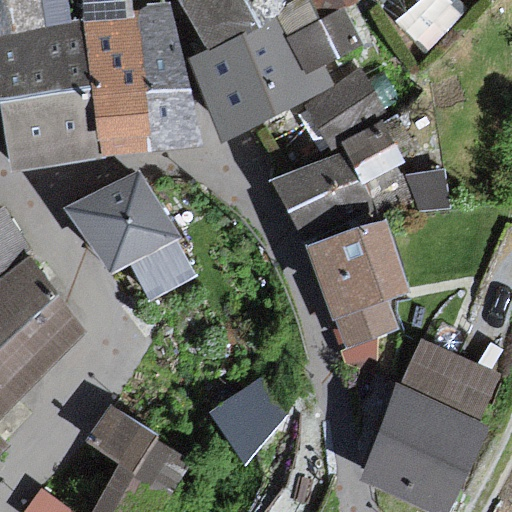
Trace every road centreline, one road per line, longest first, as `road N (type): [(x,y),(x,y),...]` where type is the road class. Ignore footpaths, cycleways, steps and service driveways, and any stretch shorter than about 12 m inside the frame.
road 1 (residential): [(364,511),(302,287),(251,199),(219,175),(170,161),(24,180)]
road 2 (residential): [(0,491),(88,386),(110,340),(110,325),(24,180)]
